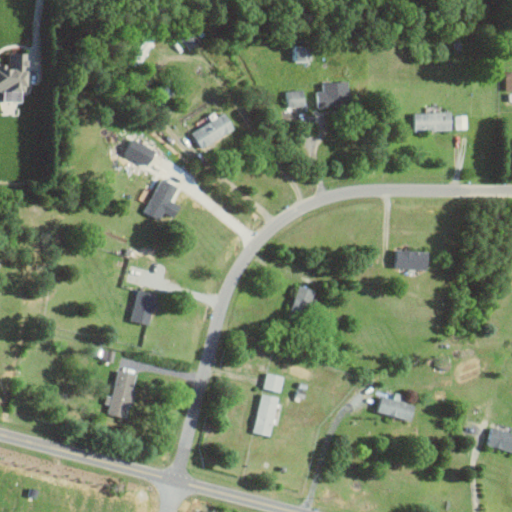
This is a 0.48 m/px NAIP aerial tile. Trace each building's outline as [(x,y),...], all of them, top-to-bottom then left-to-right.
[(287,61),(303,61),(303,49),(287,49),(287,61)] [(0,102),(14,102),(14,92),(22,92),(21,53),(0,53),(0,102)] [(500,91),(511,89),(511,76),(511,73),(499,74),(500,91)] [(318,91),(311,91),(311,108),(344,106),(343,81),(317,82),(318,91)] [(282,107),(302,105),(300,89),(281,91),(282,107)] [(408,132),(447,130),(447,112),(408,113),(408,132)] [(229,131),(221,113),(186,130),(194,148),(229,131)] [(450,115),(451,129),(463,129),(463,115),(450,115)] [(121,155),(143,166),(151,151),(129,140),(121,155)] [(155,220),(171,187),(155,179),(139,212),(155,220)] [(422,270),(423,252),(389,250),(388,268),(422,270)] [(282,317),(301,322),(309,289),(291,284),(282,317)] [(141,324),(149,293),(132,289),(124,320),(141,324)] [(103,413),(121,418),(124,404),(126,405),(134,374),(114,369),(103,413)] [(277,391),(280,376),(260,372),(257,388),(277,391)] [(412,405),(399,401),(401,395),(391,391),(388,398),(376,394),(371,410),(407,421),(412,405)] [(275,397),(257,393),(247,431),(265,436),(275,397)] [(511,453),(511,433),(486,426),(481,444),(511,453)]
